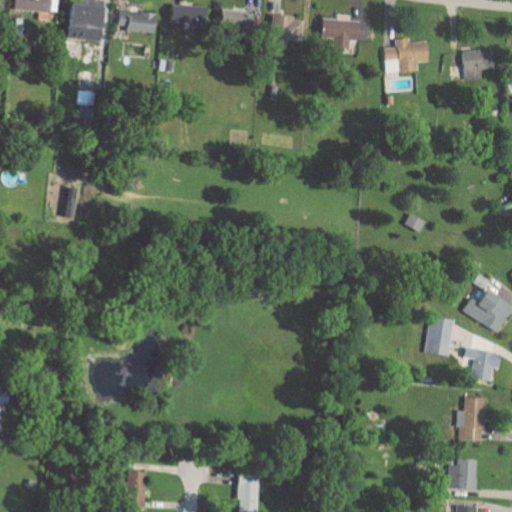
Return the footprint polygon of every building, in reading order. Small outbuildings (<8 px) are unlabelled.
[(38,0),(36,0),(11,0),(11,10),(54,11),(54,0),(38,0)] [(98,4),(67,3),(67,39),(97,39),(98,4)] [(114,28),(150,31),(151,12),(134,11),(134,5),(115,3),(114,28)] [(168,22),(202,23),(202,5),(168,4),(168,22)] [(217,21),(249,23),(249,11),(218,9),(217,21)] [(353,39),(354,15),(335,14),(334,18),(317,17),(316,37),(329,38),(329,46),(345,47),(346,39),(353,39)] [(299,17),(270,16),(269,38),(298,40),(299,17)] [(424,61),(423,40),(405,41),(404,37),(393,37),(394,46),(380,47),(381,72),(414,70),(414,62),(424,61)] [(476,68),(490,67),(489,48),(459,49),(460,78),(477,77),(476,68)] [(73,187),(63,186),(58,215),(67,216),(73,187)] [(400,223),(415,231),(421,220),(406,212),(400,223)] [(510,306),(481,289),(474,302),(466,297),(459,311),(495,331),(510,306)] [(444,356),(451,320),(427,315),(420,352),(444,356)] [(496,351),(461,347),(460,356),(469,357),(467,378),(487,380),(488,368),(494,368),(496,351)] [(479,440),(480,397),(459,396),(458,439),(479,440)] [(474,459),(451,458),(449,489),(472,490),(474,459)] [(143,471),(127,471),(126,506),(142,506),(143,471)] [(253,511),(255,474),(234,473),(233,511),(253,511)]
